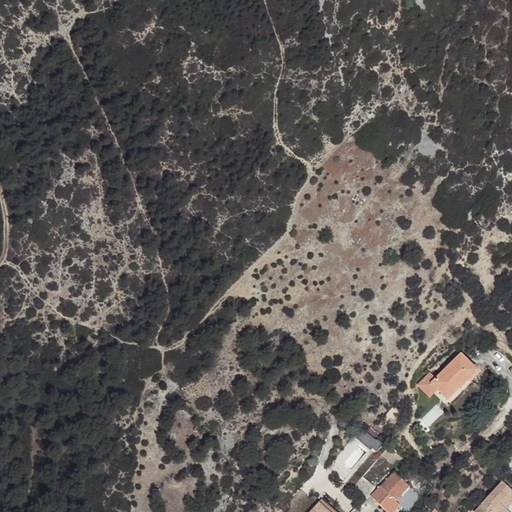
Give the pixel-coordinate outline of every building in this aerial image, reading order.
[(462,351),(431,380),(447,397),(477,367),(462,351)] [(436,389),(423,376),(417,381),(430,395),(436,389)] [(356,432),(371,444),(377,437),(362,425),(356,432)] [(371,444),(376,449),(383,441),(378,436),(377,437),(371,444)] [(408,459),(400,451),(390,441),(381,451),(393,462),(398,456),(405,462),(408,459)] [(363,469),(353,480),(363,491),(374,479),(363,469)] [(392,470),(378,484),(391,498),(406,484),(392,470)] [(510,501),(511,499),(511,486),(503,478),(474,509),(477,511),(507,511),(511,508),(507,504),(506,502),(509,499),(510,501)] [(391,498),(378,484),(368,493),(386,511),(387,511),(397,503),(391,498)] [(331,511),(321,503),(314,511),(315,511),(331,511)]
